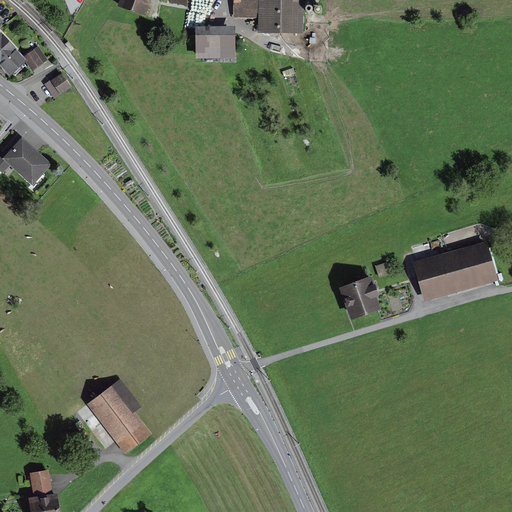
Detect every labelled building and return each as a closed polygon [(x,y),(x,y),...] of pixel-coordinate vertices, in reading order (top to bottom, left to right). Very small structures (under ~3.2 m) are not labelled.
[(122,0),(121,7),(146,15),(151,0),(122,0)] [(296,0),(241,0),(242,10),(270,9),(270,27),(296,27),(296,0)] [(232,30),(198,30),(198,55),(232,55),(232,30)] [(24,61),(1,36),(0,36),(0,64),(9,74),(24,61)] [(38,50),(26,57),(33,69),(45,61),(38,50)] [(62,76),(47,85),(54,96),(68,86),(62,76)] [(32,183),(49,165),(19,137),(0,157),(0,167),(3,170),(10,162),(32,183)] [(421,266),(429,292),(501,273),(493,246),(421,266)] [(342,290),(352,317),(378,308),(368,281),(342,290)] [(118,385),(98,399),(130,446),(150,432),(118,385)] [(51,469),(34,469),(36,492),(53,491),(51,469)] [(33,500),(34,511),(59,511),(57,496),(33,500)]
